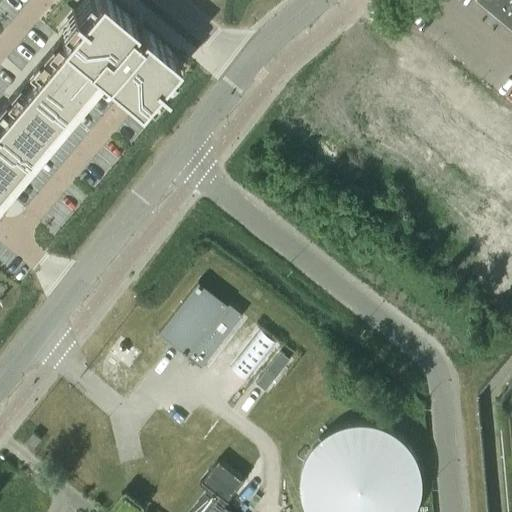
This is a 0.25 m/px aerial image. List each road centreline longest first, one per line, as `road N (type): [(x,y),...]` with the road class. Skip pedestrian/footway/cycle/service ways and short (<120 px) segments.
road 1 (unclassified): [(449,511),(437,366),(173,155)]
road 2 (unclassified): [(0,380),(173,155)]
